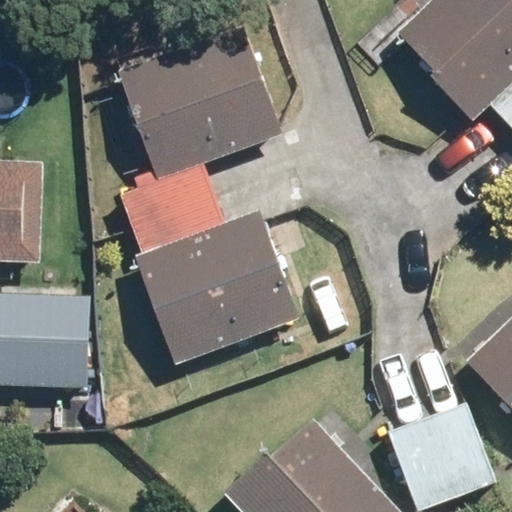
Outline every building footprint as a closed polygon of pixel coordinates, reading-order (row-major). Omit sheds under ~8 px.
[(511,0),(436,0),(404,31),(486,117),(505,99),(511,105),(511,0)] [(234,225),(214,165),(297,134),(257,26),(131,71),(168,170),(126,184),(148,253),(183,360),(268,332),(310,319),(275,212),(234,225)] [(0,262),(54,265),(58,166),(0,163),(0,262)] [(0,384),(95,387),(99,294),(0,290),(0,384)] [(511,327),(479,359),(511,392),(511,327)] [(431,510),(510,477),(475,395),(396,428),(431,510)] [(418,511),(328,422),(242,508),(245,511),(418,511)] [(100,511),(82,490),(56,511),(100,511)]
